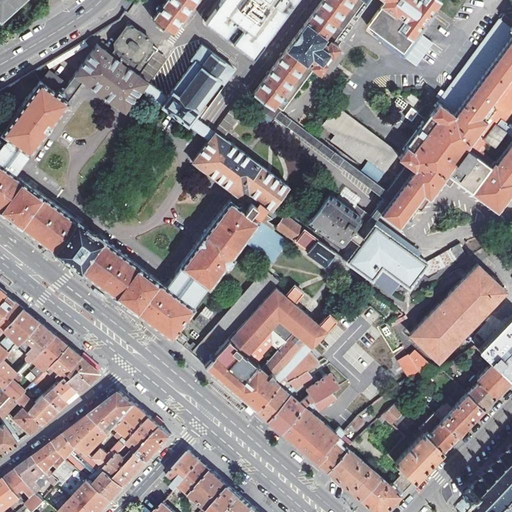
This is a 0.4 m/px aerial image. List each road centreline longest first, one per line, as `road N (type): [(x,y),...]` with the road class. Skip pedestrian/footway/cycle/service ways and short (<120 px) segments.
road 1 (residential): [(140,357),(0,462)]
road 2 (secondary): [(208,414),(321,511)]
road 3 (residential): [(120,511),(208,414)]
road 4 (residential): [(511,401),(425,492)]
